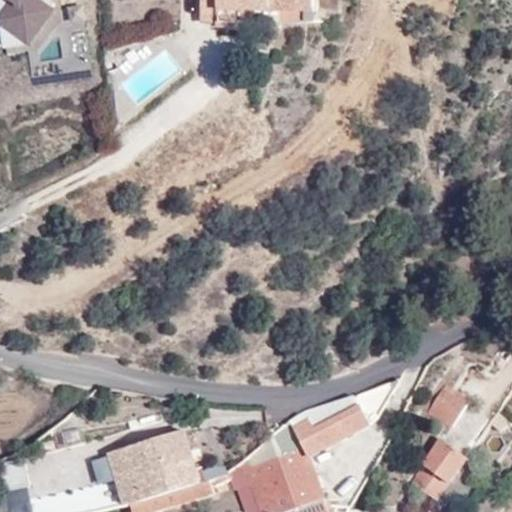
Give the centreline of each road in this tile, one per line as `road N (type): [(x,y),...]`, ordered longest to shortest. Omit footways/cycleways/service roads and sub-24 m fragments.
road 1 (residential): [(0,346),(191,389),(311,397),(511,303)]
road 2 (unknown): [(0,219),(165,125),(219,57)]
